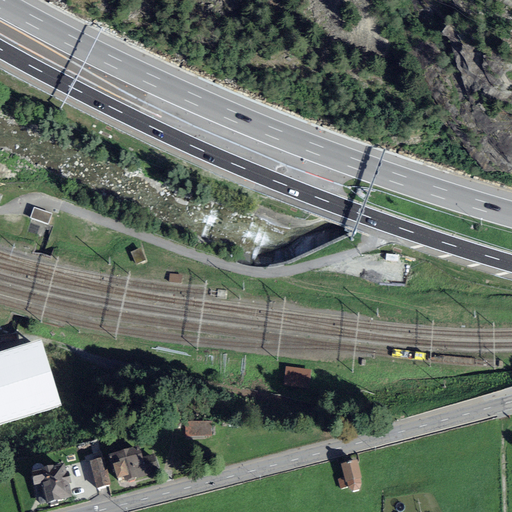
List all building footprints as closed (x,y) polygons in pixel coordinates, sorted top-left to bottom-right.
[(170,274),(169,283),(181,284),(182,275),(170,274)] [(0,427),(60,410),(41,344),(0,356),(0,427)] [(147,475),(139,449),(110,458),(117,483),(147,475)] [(104,460),(90,463),(96,491),(110,487),(104,460)] [(357,462),(341,466),(344,478),(338,480),(341,489),(349,488),(349,490),(353,493),(359,491),(361,485),(360,480),(361,480),(357,462)] [(67,466),(31,474),(38,506),(74,499),(67,466)]
